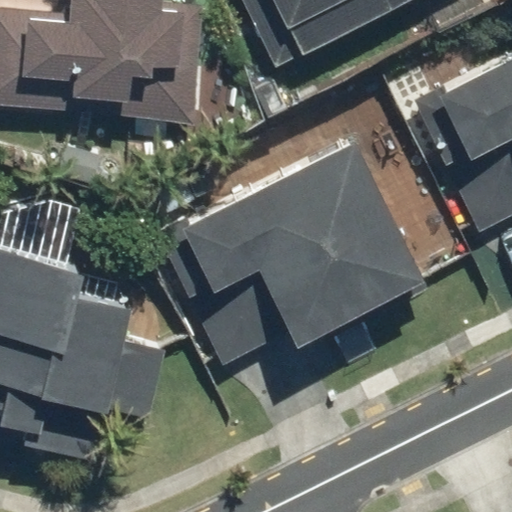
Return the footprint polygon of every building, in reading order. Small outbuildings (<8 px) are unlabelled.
[(0,0),(0,108),(200,108),(199,0),(0,0)] [(247,0),(282,66),(405,0),(247,0)] [(511,48),(412,98),(477,227),(511,209),(511,48)] [(159,226),(226,356),(297,319),(302,329),(432,262),(360,122),(159,226)] [(85,279),(91,247),(0,230),(0,428),(110,448),(138,289),(85,279)]
